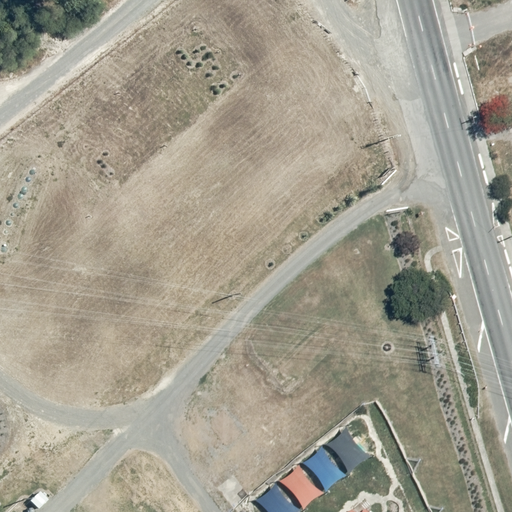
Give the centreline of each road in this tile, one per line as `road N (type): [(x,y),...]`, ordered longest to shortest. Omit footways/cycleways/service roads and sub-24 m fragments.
road 1 (track): [(461,177),(386,197),(61,511)]
road 2 (secondary): [(511,360),(412,0)]
